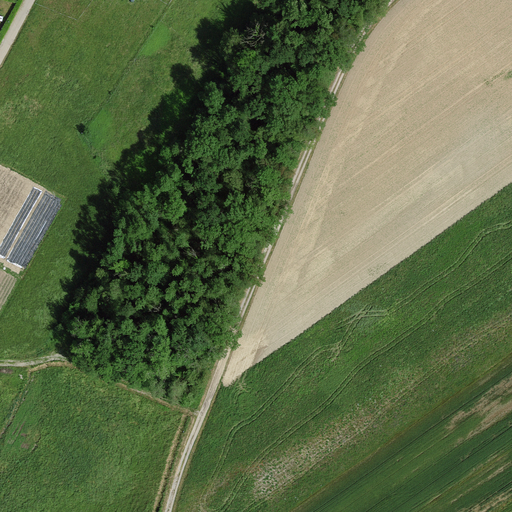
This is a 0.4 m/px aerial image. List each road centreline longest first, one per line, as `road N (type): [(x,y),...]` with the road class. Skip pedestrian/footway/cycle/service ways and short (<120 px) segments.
road 1 (track): [(168,511),(343,62),(389,0)]
road 2 (track): [(201,416),(70,360),(0,365)]
